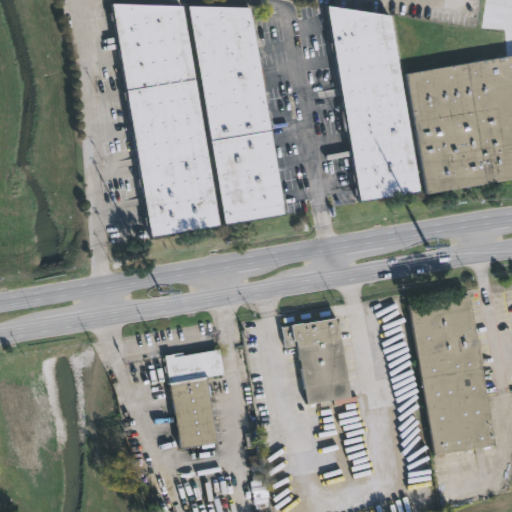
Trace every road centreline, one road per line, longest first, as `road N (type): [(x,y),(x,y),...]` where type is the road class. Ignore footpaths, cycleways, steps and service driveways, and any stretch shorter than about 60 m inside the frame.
road 1 (primary): [(511,217),(80,289)]
road 2 (primary): [(88,321),(511,248)]
